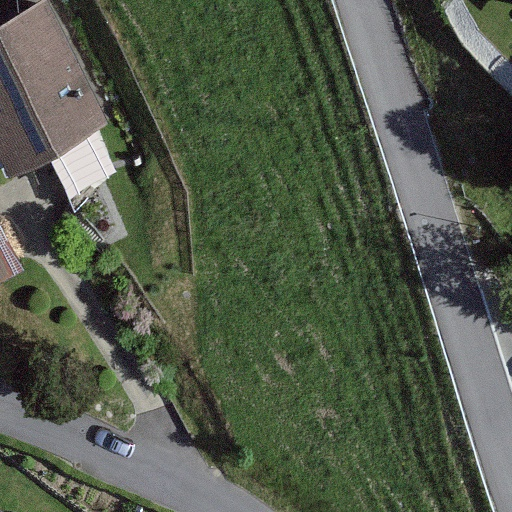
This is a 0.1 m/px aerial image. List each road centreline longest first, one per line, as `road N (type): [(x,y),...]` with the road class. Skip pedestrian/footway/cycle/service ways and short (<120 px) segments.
road 1 (residential): [(511,481),(364,0)]
road 2 (residential): [(0,404),(100,443),(223,511)]
